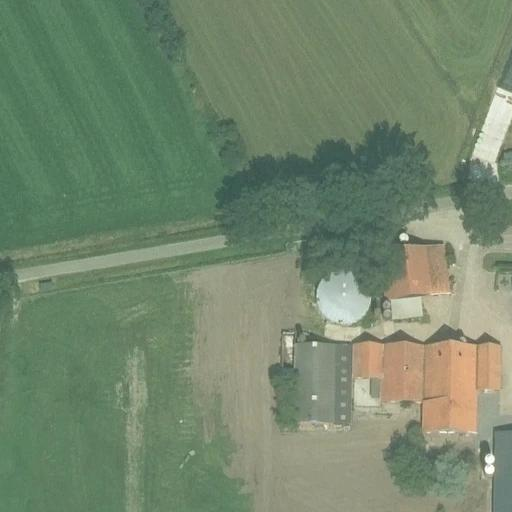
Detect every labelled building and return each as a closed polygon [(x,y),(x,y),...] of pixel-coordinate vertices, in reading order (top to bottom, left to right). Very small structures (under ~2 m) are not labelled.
[(443,244),(397,248),(400,299),(387,300),(388,320),(419,317),(417,297),(446,295),(443,244)] [(314,320),(365,322),(367,275),(316,273),(314,320)] [(293,347),(293,425),(350,425),(350,347),(293,347)] [(352,347),(352,381),(370,381),(380,381),(380,401),(380,404),(422,405),(422,435),(474,435),(475,392),(498,392),(498,349),(352,347)] [(511,511),(511,435),(499,436),(497,511),(511,511)]
